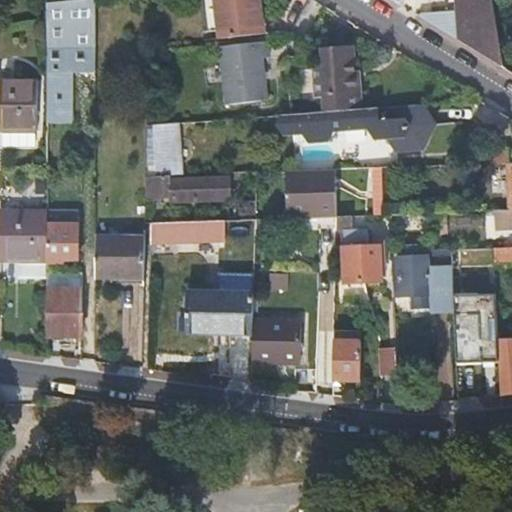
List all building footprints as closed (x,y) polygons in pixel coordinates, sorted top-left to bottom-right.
[(78,74),(96,74),(96,0),(77,0),(48,3),(48,23),(48,107),(74,107),(74,74),(78,74)] [(260,0),(215,0),(220,39),(264,34),(260,0)] [(389,0),(402,8),(404,0),(456,0),(459,12),(431,19),(428,24),(503,70),(492,0),(389,0)] [(269,42),(222,45),(227,104),(269,100),(265,58),(271,58),(269,42)] [(326,98),(327,113),(364,110),(362,78),(358,78),(357,72),(355,47),(324,50),(326,67),(317,68),(320,99),(326,98)] [(0,131),(37,132),(36,81),(0,80),(0,131)] [(293,115),(285,116),(280,125),(287,134),(303,133),(310,142),(329,141),(335,132),(369,128),(370,132),(368,132),(371,142),(386,141),(399,150),(423,149),(434,125),(420,106),(364,110),(327,113),(293,115)] [(74,107),(48,107),(48,173),(78,173),(78,107),(74,107)] [(171,177),(183,177),(183,164),(172,159),(172,144),(181,138),(180,124),(154,126),(157,178),(171,177)] [(172,159),(183,164),(181,138),(172,144),(172,159)] [(489,165),(509,164),(509,150),(488,151),(489,165)] [(320,218),(337,217),(336,171),(287,173),(287,219),(320,218)] [(172,182),(171,177),(157,178),(146,178),(146,200),(171,199),(171,203),(216,202),(215,197),(230,197),(230,179),(172,182)] [(511,210),(496,211),(497,227),(511,226),(511,210)] [(47,279),(47,273),(47,262),(47,212),(0,211),(0,249),(0,262),(17,262),(18,278),(47,279)] [(47,212),(47,262),(65,263),(65,257),(78,257),(78,212),(47,212)] [(411,230),(427,229),(427,213),(411,214),(411,230)] [(390,231),(411,230),(411,214),(389,215),(390,231)] [(336,230),(337,217),(320,218),(321,230),(336,230)] [(372,217),(342,217),(343,241),(372,240),(372,217)] [(265,238),(265,220),(255,220),(254,238),(265,238)] [(151,242),(203,240),(203,222),(151,224),(151,242)] [(220,240),(219,222),(203,222),(203,240),(220,240)] [(111,279),(143,281),(144,239),(125,239),(95,238),(95,279),(111,279)] [(380,283),(379,247),(344,248),(345,284),(380,283)] [(511,247),(493,249),(494,261),(511,260),(511,247)] [(470,266),(494,265),(494,261),(493,249),(450,250),(451,270),(451,276),(470,275),(470,266)] [(453,312),(451,276),(451,270),(428,271),(428,258),(396,259),(398,298),(429,297),(429,313),(453,312)] [(47,336),(82,337),(82,291),(47,291),(47,336)] [(186,332),(200,332),(201,294),(187,293),(186,332)] [(499,342),(497,309),(496,293),(466,294),(468,343),(481,343),(499,342)] [(252,321),(253,295),(201,294),(200,332),(252,333),(252,321)] [(252,333),(252,362),(300,363),(301,323),(252,321),(252,333)] [(333,381),(360,382),(361,332),(334,331),(333,381)]
